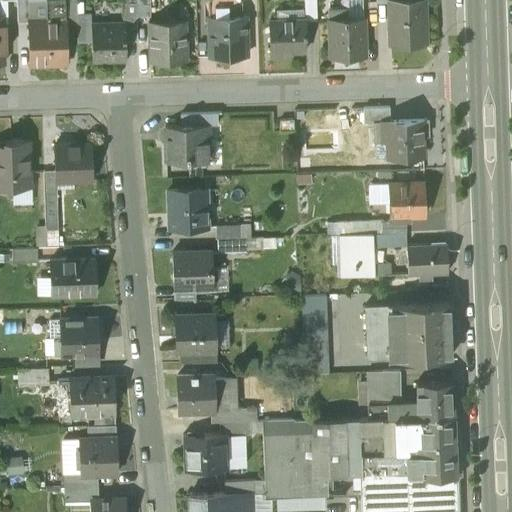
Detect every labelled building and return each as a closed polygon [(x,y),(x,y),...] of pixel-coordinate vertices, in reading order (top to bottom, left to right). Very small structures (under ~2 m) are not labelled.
[(16,0),(17,5),(17,22),(29,22),(29,21),(47,20),(46,0),(16,0)] [(46,0),(47,20),(29,21),(29,22),(30,66),(67,65),(66,25),(66,20),(65,20),(64,0),(46,0)] [(76,0),(64,0),(65,20),(66,20),(66,25),(77,25),(77,16),(76,0)] [(149,0),(136,0),(137,16),(150,15),(149,0)] [(239,0),(210,0),(209,1),(210,18),(209,18),(210,58),(245,57),(244,17),(241,17),(240,1),(239,0)] [(314,0),(302,0),(304,21),(304,22),(315,22),(314,0)] [(404,0),(405,5),(389,5),(390,43),(424,42),(422,0),(404,0)] [(344,10),(329,11),(330,57),(363,56),(362,19),(345,20),(344,10)] [(78,46),(92,46),(91,23),(92,22),(92,16),(77,16),(77,25),(78,46)] [(124,16),(124,24),(125,24),(126,42),(138,42),(137,16),(124,16)] [(185,21),(149,23),(150,63),(187,62),(185,21)] [(304,21),(269,22),(270,51),(287,51),(287,52),(303,51),(303,37),(304,37),(304,22),(304,21)] [(124,24),(92,25),(92,22),(91,23),(92,46),(92,64),(93,64),(93,62),(125,61),(125,63),(126,63),(126,42),(125,24),(124,24)] [(389,109),(363,110),(363,123),(386,123),(386,121),(389,121),(389,109)] [(293,119),(279,120),(280,131),(293,130),(293,119)] [(389,121),(386,121),(386,123),(387,158),(421,157),(420,120),(389,121)] [(209,126),(165,127),(166,163),(206,162),(205,142),(210,142),(209,126)] [(28,142),(5,143),(5,146),(0,146),(0,152),(0,151),(0,187),(22,187),(22,174),(28,173),(28,142)] [(92,146),(55,147),(55,172),(56,181),(57,181),(56,176),(74,176),(74,181),(92,180),(92,146)] [(56,181),(55,172),(43,173),(44,228),(44,236),(57,236),(57,181),(56,181)] [(422,182),(387,183),(388,215),(404,214),(423,214),(422,182)] [(388,215),(387,183),(375,184),(376,215),(381,215),(388,215)] [(199,190),(166,191),(167,209),(170,209),(171,229),(206,228),(205,216),(205,207),(200,207),(199,194),(199,190)] [(213,193),(199,194),(200,207),(205,207),(205,216),(213,216),(213,193)] [(388,215),(381,215),(381,224),(381,235),(403,234),(405,234),(404,214),(388,215)] [(372,235),(381,235),(381,224),(337,225),(337,236),(360,235),(372,235)] [(237,225),(214,226),(214,240),(215,240),(237,239),(237,225)] [(44,236),(44,228),(36,228),(36,250),(44,249),(44,236)] [(381,235),(372,235),(373,248),(374,248),(404,247),(403,234),(381,235)] [(353,250),(360,249),(360,235),(337,236),(338,250),(353,250)] [(370,249),(373,248),(372,235),(360,235),(360,249),(370,249)] [(237,239),(215,240),(216,252),(243,251),(242,239),(237,239)] [(443,244),(404,247),(404,260),(405,275),(418,274),(445,272),(443,244)] [(45,264),(44,249),(36,250),(10,250),(10,264),(45,264)] [(360,249),(353,250),(355,276),(355,277),(372,277),(370,252),(370,249),(360,249)] [(353,250),(338,250),(340,277),(355,276),(353,250)] [(210,252),(171,253),(172,288),(198,287),(211,286),(210,278),(210,252)] [(94,259),(49,260),(50,283),(50,296),(95,294),(94,259)] [(405,275),(404,260),(385,262),(386,276),(405,275)] [(418,274),(405,275),(406,282),(418,282),(418,274)] [(222,277),(210,278),(211,286),(198,287),(199,293),(223,292),(222,277)] [(30,296),(50,296),(50,283),(29,284),(30,296)] [(199,293),(198,287),(172,288),(172,300),(199,300),(199,293)] [(323,295),(299,297),(302,374),(326,374),(323,295)] [(447,302),(363,306),(365,362),(449,358),(447,302)] [(212,313),(173,315),(174,351),(177,351),(211,350),(214,350),(212,313)] [(95,318),(58,319),(59,323),(59,338),(53,338),(52,338),(53,346),(53,355),(74,354),(95,353),(96,353),(95,318)] [(45,346),(53,346),(52,338),(53,338),(59,338),(59,323),(45,323),(45,346)] [(211,350),(177,351),(178,363),(211,362),(211,350)] [(95,353),(74,354),(74,367),(95,366),(95,353)] [(48,367),(18,368),(19,389),(49,388),(48,367)] [(397,371),(367,372),(368,396),(384,396),(384,405),(386,404),(398,404),(397,371)] [(212,373),(176,375),(177,411),(209,410),(213,409),(213,408),(212,377),(212,373)] [(231,376),(212,377),(213,408),(233,408),(231,376)] [(112,378),(68,379),(69,415),(113,414),(112,378)] [(450,381),(415,382),(416,401),(416,403),(416,416),(449,415),(451,415),(450,381)] [(398,404),(386,404),(387,417),(416,416),(416,403),(398,404)] [(233,408),(213,408),(213,409),(209,410),(210,422),(219,421),(245,420),(249,420),(255,420),(254,407),(233,408)] [(452,428),(451,415),(449,415),(416,416),(387,417),(310,420),(310,433),(342,432),(452,428)] [(291,418),(274,419),(273,435),(292,434),(291,418)] [(291,418),(292,434),(310,433),(310,420),(294,420),(294,418),(291,418)] [(261,420),(264,479),(277,479),(273,435),(274,419),(261,420)] [(245,420),(219,421),(219,433),(224,432),(224,434),(250,434),(249,420),(245,420)] [(114,426),(86,427),(86,438),(114,437),(114,426)] [(452,441),(452,428),(342,432),(343,470),(339,470),(340,472),(356,471),(360,492),(361,511),(386,511),(455,509),(454,477),(419,478),(417,442),(452,441)] [(219,433),(183,434),(184,470),(226,469),(224,434),(224,432),(219,433)] [(342,432),(310,433),(311,471),(321,470),(339,470),(343,470),(342,432)] [(277,479),(277,484),(324,482),(321,470),(311,471),(310,433),(292,434),(273,435),(277,479)] [(86,438),(78,438),(79,474),(79,476),(95,475),(115,475),(114,437),(86,438)] [(68,439),(67,439),(62,439),(63,475),(79,474),(78,438),(68,439)] [(452,441),(417,442),(419,478),(454,477),(452,441)] [(95,475),(79,476),(79,474),(63,475),(64,487),(75,487),(95,486),(95,475)] [(264,479),(224,481),(224,492),(246,492),(246,493),(264,493),(264,485),(264,479)] [(324,482),(277,484),(277,493),(277,501),(279,500),(280,501),(324,499),(324,482)] [(277,484),(264,485),(264,493),(269,493),(270,493),(277,493),(277,484)] [(95,486),(75,487),(75,502),(88,502),(88,500),(95,499),(95,486)] [(224,492),(189,494),(189,511),(245,511),(246,508),(246,493),(246,492),(224,492)] [(264,493),(246,493),(246,508),(245,511),(270,511),(270,493),(269,493),(264,493)] [(95,499),(88,500),(88,502),(88,511),(124,511),(124,498),(95,499)]
